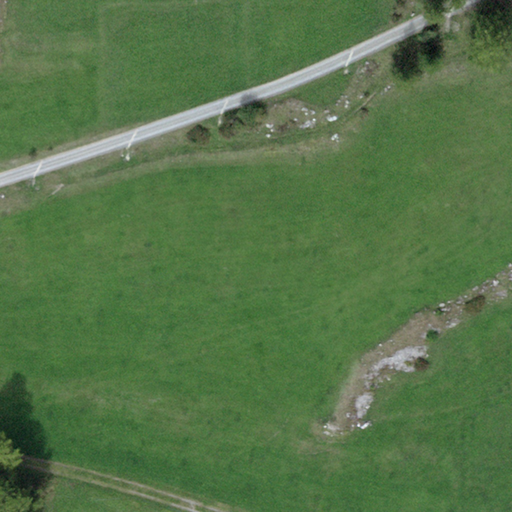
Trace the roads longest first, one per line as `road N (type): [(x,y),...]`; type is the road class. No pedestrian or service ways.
road 1 (track): [(472,0),(281,86),(0,182)]
road 2 (track): [(202,511),(0,457)]
